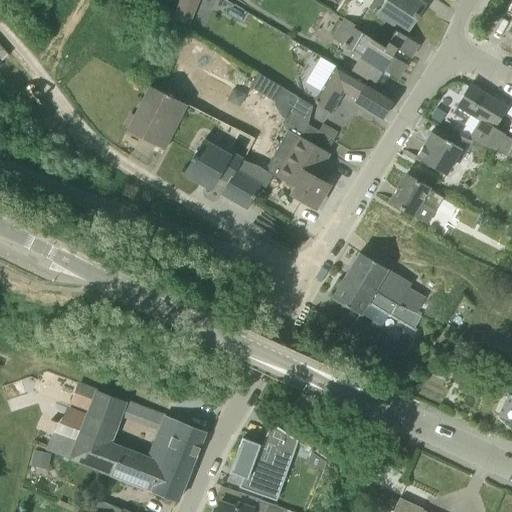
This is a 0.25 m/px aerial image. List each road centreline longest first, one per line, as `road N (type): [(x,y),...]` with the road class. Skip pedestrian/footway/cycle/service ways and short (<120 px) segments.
road 1 (tertiary): [(511,465),(0,229)]
road 2 (unclassified): [(0,166),(125,217),(309,276)]
road 3 (unclassified): [(185,511),(309,276)]
road 4 (residential): [(309,276),(448,51)]
road 5 (unclassified): [(309,276),(151,180)]
road 6 (track): [(151,180),(94,143),(51,86)]
